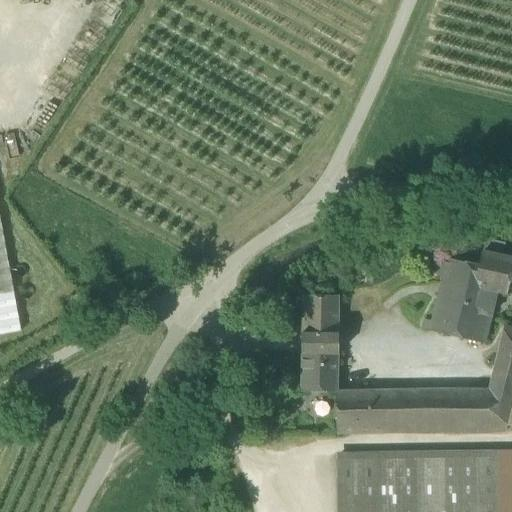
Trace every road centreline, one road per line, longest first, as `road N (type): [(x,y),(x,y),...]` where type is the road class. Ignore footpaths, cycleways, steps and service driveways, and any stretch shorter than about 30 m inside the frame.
road 1 (residential): [(80,511),(183,294)]
road 2 (unclassified): [(322,201),(401,0)]
road 3 (residential): [(0,393),(183,294)]
road 4 (residential): [(322,201),(511,187)]
road 5 (track): [(109,457),(256,344)]
road 6 (residential): [(183,294),(322,201)]
